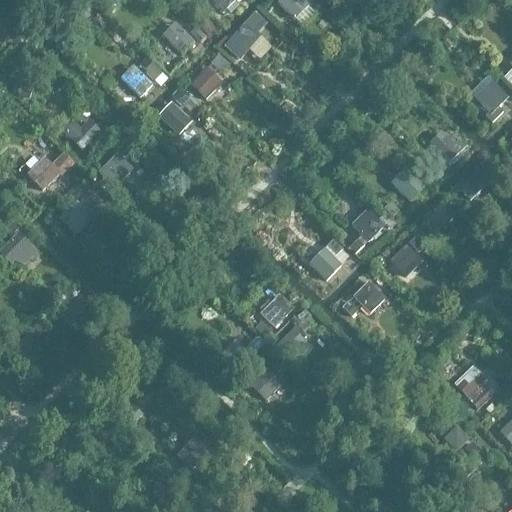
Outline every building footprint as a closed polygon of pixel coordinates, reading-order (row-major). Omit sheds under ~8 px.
[(204,0),(222,17),(238,0),(204,0)] [(287,0),(276,12),(295,31),(314,11),(302,0),(287,0)] [(252,50),(262,59),(274,46),(260,33),(270,23),(257,11),(226,45),(242,60),(252,50)] [(177,22),(164,35),(184,54),(197,41),(177,22)] [(114,83),(134,102),(153,82),(133,64),(114,83)] [(205,66),(190,83),(208,99),(223,82),(205,66)] [(489,76),(471,94),(497,120),(506,111),(501,106),(510,96),(489,76)] [(172,102),(160,120),(183,134),(194,117),(172,102)] [(65,131),(84,152),(104,134),(84,113),(65,131)] [(511,138),(496,154),(511,169),(511,138)] [(415,159),(435,178),(454,158),(434,139),(415,159)] [(122,151),(98,174),(114,190),(138,167),(122,151)] [(24,173),(43,192),(62,172),(43,154),(24,173)] [(459,185),(472,200),(492,182),(479,167),(459,185)] [(402,175),(393,182),(410,204),(418,197),(402,175)] [(78,238),(97,219),(78,200),(59,220),(78,238)] [(410,238),(430,257),(449,237),(429,218),(410,238)] [(340,239),(360,258),(379,238),(359,219),(340,239)] [(0,249),(0,254),(17,271),(36,251),(17,232),(0,249)] [(408,277),(424,260),(407,244),(391,262),(408,277)] [(95,312),(76,293),(57,312),(76,330),(95,312)] [(339,315),(359,334),(378,314),(358,296),(339,315)] [(246,329),(265,348),(284,328),(265,309),(246,329)] [(458,390),(477,409),(497,389),(477,370),(458,390)] [(237,394),(257,413),(276,393),(256,374),(237,394)] [(511,443),(511,418),(500,429),(511,443)] [(435,442),(455,460),(474,440),(454,422),(435,442)] [(176,453),(196,472),(215,452),(195,434),(176,453)]
